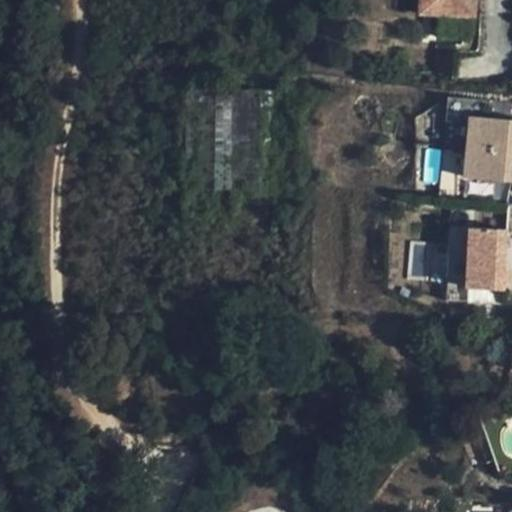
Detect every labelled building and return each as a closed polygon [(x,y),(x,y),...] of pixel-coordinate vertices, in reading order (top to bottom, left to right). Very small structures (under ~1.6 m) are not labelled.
[(416,12),(415,0),(403,0),(404,13),(416,12)] [(415,0),(416,12),(422,11),(424,36),(459,33),(457,9),(460,9),(459,0),(415,0)] [(215,189),(231,189),(231,177),(260,176),(257,91),(211,93),(215,189)] [(511,117),(464,113),(461,143),(511,148),(511,117)] [(511,148),(461,143),(458,174),(511,179),(511,148)] [(501,227),(464,227),(463,286),(500,288),(501,227)] [(415,276),(431,275),(429,247),(413,249),(415,276)]
